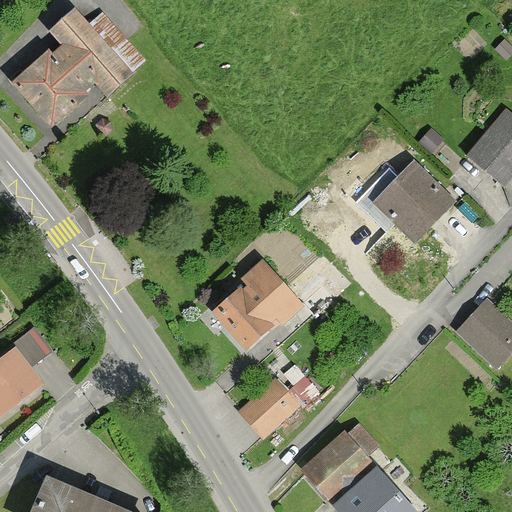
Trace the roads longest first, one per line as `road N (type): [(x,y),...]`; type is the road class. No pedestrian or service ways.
road 1 (residential): [(242,501),(432,318),(511,226)]
road 2 (tertiary): [(0,154),(147,350)]
road 3 (residential): [(147,350),(0,477)]
road 4 (tertiary): [(147,350),(242,501)]
